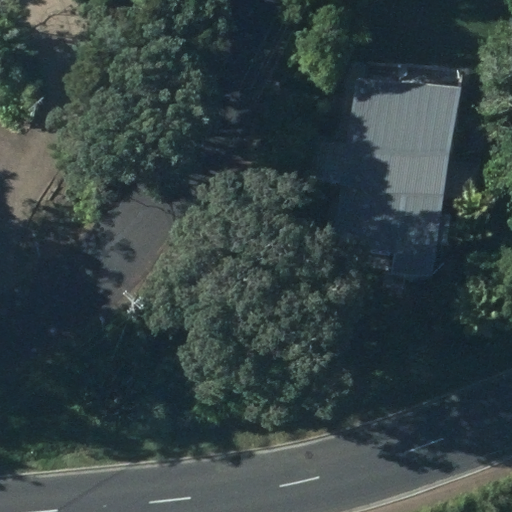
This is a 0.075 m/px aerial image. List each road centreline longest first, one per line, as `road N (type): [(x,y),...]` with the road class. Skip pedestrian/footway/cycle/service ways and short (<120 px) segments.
road 1 (tertiary): [(49,511),(247,493),(433,443),(511,411)]
road 2 (residential): [(0,339),(112,277),(189,201),(217,136),(256,0)]
